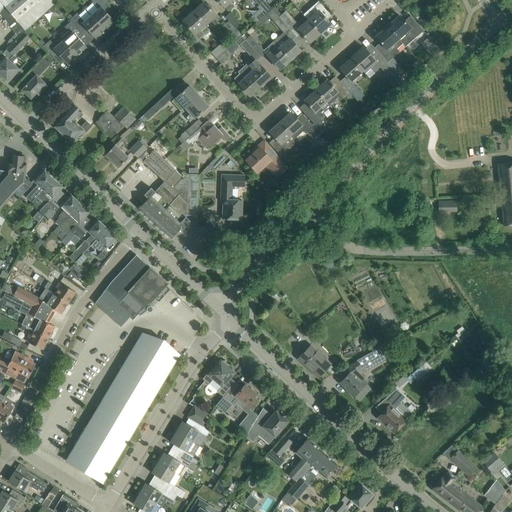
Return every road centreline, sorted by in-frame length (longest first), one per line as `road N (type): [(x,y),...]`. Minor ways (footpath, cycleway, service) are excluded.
road 1 (residential): [(329,0),(357,31),(254,121),(152,12)]
road 2 (tertiary): [(438,511),(341,437),(231,319)]
road 3 (unclassified): [(313,209),(500,23)]
road 4 (residential): [(12,445),(78,306),(136,226)]
road 5 (unclassified): [(47,436),(107,332),(158,317),(204,347)]
road 6 (unclassified): [(511,248),(359,250),(313,209)]
road 7 (residential): [(107,506),(204,347)]
road 8 (residential): [(28,123),(152,12)]
road 9 (tertiary): [(136,226),(28,123)]
road 10 (unclassified): [(219,306),(313,209)]
